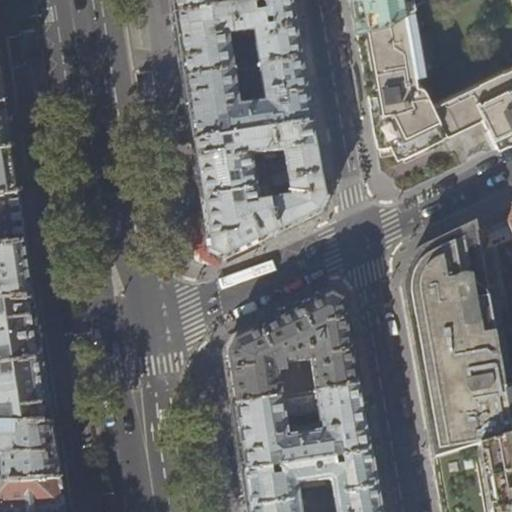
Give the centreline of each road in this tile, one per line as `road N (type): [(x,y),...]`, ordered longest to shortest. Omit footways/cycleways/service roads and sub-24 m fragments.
road 1 (primary): [(129,338),(78,0)]
road 2 (residential): [(409,511),(361,241)]
road 3 (tertiary): [(361,241),(129,338)]
road 4 (residential): [(318,0),(361,241)]
road 5 (primary): [(154,511),(129,338)]
road 6 (tertiary): [(511,167),(361,241)]
